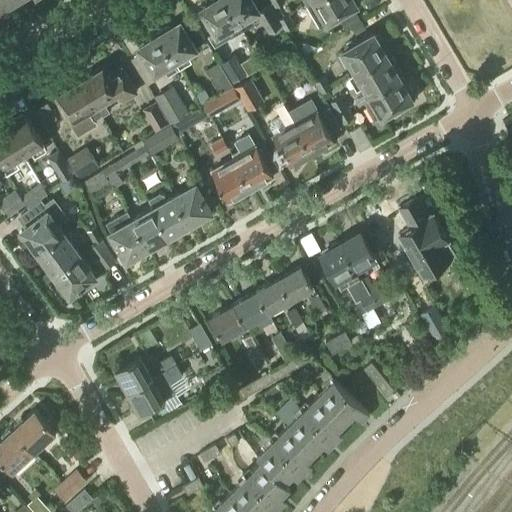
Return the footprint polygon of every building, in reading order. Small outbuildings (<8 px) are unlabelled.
[(240,29),(222,0),(208,0),(207,1),(209,3),(199,8),(215,34),(224,29),(229,36),(240,29)] [(222,0),(240,29),(253,22),(248,14),(254,10),(256,9),(250,0),(222,0)] [(310,0),(305,3),(318,25),(323,22),(324,22),(355,4),(353,1),(353,0),(310,0)] [(266,3),(256,9),(254,10),(268,32),(279,25),(266,3)] [(347,28),(351,25),(360,20),(361,20),(356,11),(342,19),(347,28)] [(288,14),(278,20),(285,31),(294,26),(288,14)] [(361,19),(361,20),(360,20),(351,25),(355,33),(366,27),(361,19)] [(168,25),(157,32),(178,67),(189,60),(185,53),(194,48),(179,22),(169,28),(168,25)] [(178,67),(157,32),(147,38),(149,40),(138,47),(153,72),(162,67),(166,74),(178,67)] [(354,72),(385,54),(379,44),(381,40),(378,34),(374,34),(372,32),(354,42),(349,40),(344,43),(344,48),(340,50),(340,51),(335,55),(343,68),(349,64),(354,72)] [(234,54),(219,62),(224,71),(231,83),(246,74),(234,54)] [(385,54),(354,72),(354,73),(348,77),(356,90),(362,86),(366,94),(398,76),(392,66),(394,62),(391,56),(386,56),(385,54)] [(224,71),(219,62),(218,61),(205,69),(218,91),(231,83),(224,71)] [(79,79),(101,116),(110,111),(104,102),(119,93),(123,100),(137,92),(121,66),(110,73),(105,64),(79,79)] [(330,86),(324,76),(315,82),(321,91),(330,86)] [(398,76),(366,94),(372,103),(365,107),(373,119),(379,116),(379,117),(383,115),(387,117),(392,114),(392,109),(411,98),(409,95),(411,91),(407,85),(403,85),(398,76)] [(247,109),(255,105),(263,101),(250,78),(235,87),(247,109)] [(101,116),(79,79),(53,95),(70,122),(88,111),(94,120),(101,116)] [(155,100),(168,122),(187,111),(172,85),(153,96),(155,100)] [(201,102),(210,97),(204,87),(195,92),(201,102)] [(203,106),(209,117),(239,100),(232,89),(203,106)] [(336,112),(347,106),(340,96),(330,101),(336,112)] [(319,114),(310,98),(288,111),(294,122),(311,152),(322,146),(325,147),(330,145),(330,141),(334,139),(328,129),(338,123),(329,108),(319,114)] [(168,122),(155,100),(142,109),(154,131),(168,122)] [(199,120),(208,114),(203,106),(202,105),(193,111),(199,120)] [(353,117),(347,106),(336,112),(343,123),(353,117)] [(15,121),(5,127),(21,153),(29,149),(33,156),(46,148),(42,142),(42,141),(26,114),(23,116),(21,114),(13,118),(15,121)] [(301,161),(302,157),(311,152),(294,122),(284,128),(280,120),(277,119),(271,122),(269,127),(273,134),(272,135),(289,164),(293,162),(296,164),(301,161)] [(156,132),(164,147),(179,138),(171,124),(156,132)] [(0,163),(3,169),(5,173),(19,165),(14,158),(21,153),(5,127),(0,130),(0,163)] [(241,154),(233,159),(250,188),(261,182),(264,183),(269,180),(269,177),(272,175),(255,146),(254,146),(248,135),(234,143),(241,154)] [(216,154),(227,148),(222,138),(211,145),(216,154)] [(95,172),(100,168),(86,145),(65,158),(79,181),(83,179),(95,172)] [(135,148),(123,156),(129,165),(141,158),(135,148)] [(61,180),(71,173),(72,172),(58,149),(47,156),(61,180)] [(129,165),(123,156),(111,163),(117,172),(129,165)] [(250,188),(233,159),(210,172),(227,201),(231,199),(235,200),(239,198),(239,194),(250,188)] [(95,172),(83,179),(95,200),(113,189),(100,168),(95,172)] [(32,189),(38,197),(45,191),(40,183),(32,189)] [(194,183),(173,195),(188,222),(198,217),(202,219),(207,217),(207,212),(210,210),(194,183)] [(23,200),(21,197),(15,189),(0,200),(0,202),(7,211),(23,200)] [(173,195),(152,207),(168,234),(169,233),(173,236),(179,233),(179,228),(188,222),(173,195)] [(450,260),(449,259),(456,255),(447,240),(448,239),(433,213),(428,215),(416,196),(398,206),(410,226),(398,233),(405,245),(403,246),(405,250),(407,248),(423,275),(450,260)] [(168,234),(152,207),(131,219),(147,246),(157,240),(161,243),(165,240),(166,235),(168,234)] [(36,250),(62,231),(46,209),(20,228),(21,229),(19,235),(24,241),(29,240),(36,250)] [(126,210),(105,222),(125,258),(128,257),(132,259),(138,256),(138,251),(147,246),(131,219),(126,210)] [(92,243),(102,237),(96,226),(86,230),(92,243)] [(339,242),(358,276),(366,272),(361,263),(373,256),(358,230),(350,235),(347,234),(340,238),(340,241),(339,242)] [(62,231),(36,250),(37,250),(35,256),(39,262),(44,262),(52,272),(77,253),(62,231)] [(102,237),(92,243),(88,247),(104,268),(115,260),(102,237)] [(358,276),(339,242),(338,242),(335,241),(328,245),(328,248),(319,253),(339,288),(346,284),(354,299),(358,297),(365,309),(374,304),(366,292),(357,277),(358,276)] [(93,275),(77,253),(52,272),(58,280),(56,285),(60,291),(66,291),(68,293),(93,275)] [(298,264),(276,277),(288,299),(311,286),(298,264)] [(288,299),(276,277),(254,289),(266,312),(288,299)] [(366,292),(374,304),(382,300),(375,287),(366,292)] [(266,312),(254,289),(232,302),(244,324),(254,319),(259,327),(271,321),(266,312)] [(318,292),(309,298),(317,313),(326,307),(318,292)] [(244,324),(232,302),(209,315),(222,337),(244,324)] [(449,329),(435,304),(419,312),(434,338),(449,329)] [(306,348),(314,343),(295,306),(286,310),(306,348)] [(200,321),(190,327),(188,328),(200,350),(212,344),(200,321)] [(343,329),(324,340),(331,352),(350,341),(343,329)] [(242,397),(307,360),(313,357),(308,347),(294,356),(279,331),(271,336),(285,361),(237,389),(242,397)] [(251,332),(241,335),(250,352),(251,350),(256,359),(262,355),(257,346),(258,345),(251,332)] [(161,371),(177,363),(171,353),(156,361),(161,371)] [(126,390),(150,377),(138,355),(115,368),(126,390)] [(363,367),(365,371),(386,395),(394,389),(370,361),(363,367)] [(161,371),(150,377),(126,390),(138,411),(162,398),(175,391),(168,379),(182,372),(177,363),(161,371)] [(202,377),(208,387),(208,388),(230,375),(224,364),(202,377)] [(322,390),(348,417),(361,405),(334,378),(322,390)] [(348,417),(322,390),(287,424),(315,451),(323,443),(318,438),(331,425),(336,429),(348,417)] [(14,424),(11,427),(33,450),(54,430),(33,407),(21,418),(19,415),(12,422),(14,424)] [(315,451),(287,424),(257,455),(261,460),(284,481),(293,473),(288,468),(301,455),(306,460),(315,451)] [(33,450),(11,427),(9,429),(7,427),(0,432),(0,433),(1,436),(0,436),(0,458),(11,470),(33,450)] [(230,445),(238,440),(234,432),(226,437),(230,445)] [(215,443),(207,448),(212,457),(220,452),(215,443)] [(212,457),(207,448),(199,452),(204,461),(212,457)] [(284,481),(261,460),(231,490),(253,511),(263,511),(267,508),(262,503),(275,490),(280,495),(289,486),(284,481)] [(76,468),(60,482),(70,493),(86,478),(76,468)] [(182,485),(187,494),(203,485),(198,476),(182,485)] [(70,493),(60,482),(53,488),(63,499),(70,493)] [(84,487),(65,504),(72,511),(74,511),(92,496),(84,487)] [(253,511),(231,490),(209,511),(253,511)] [(91,499),(97,506),(105,499),(99,492),(91,499)] [(37,495),(27,503),(34,511),(47,511),(50,510),(37,495)] [(15,511),(32,511),(24,502),(14,511),(15,511)]
